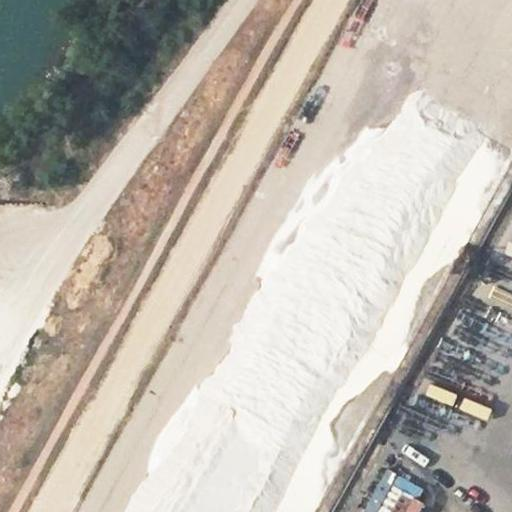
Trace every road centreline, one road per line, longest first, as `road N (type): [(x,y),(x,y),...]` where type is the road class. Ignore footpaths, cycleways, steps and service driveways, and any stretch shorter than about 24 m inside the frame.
road 1 (track): [(51,511),(332,0)]
road 2 (track): [(20,244),(104,200),(244,0)]
road 3 (track): [(0,245),(20,244),(64,135),(141,0)]
